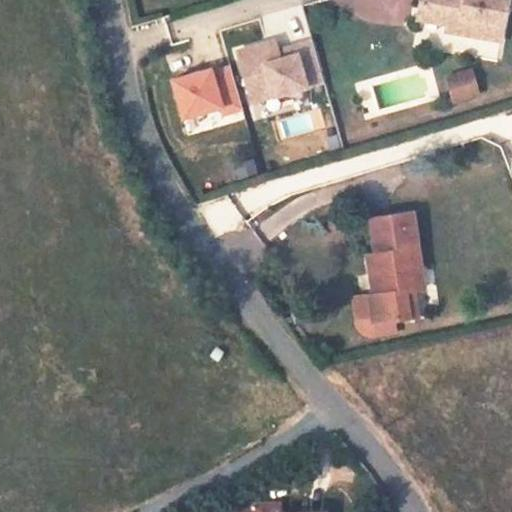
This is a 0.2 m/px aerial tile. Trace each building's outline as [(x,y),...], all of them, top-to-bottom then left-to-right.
[(511,0),(462,0),(462,2),(454,0),(418,0),(414,22),(456,31),(456,38),(497,45),(506,0),(511,0)] [(234,49),(250,106),(324,85),(311,38),(279,47),(276,37),(234,49)] [(183,127),(243,108),(228,61),(168,79),(183,127)] [(472,68),(450,72),(457,101),(479,96),(472,68)] [(397,209),(401,223),(430,216),(426,202),(397,209)] [(420,278),(431,275),(425,255),(441,249),(430,216),(401,223),(374,230),(386,274),(378,277),(386,306),(380,308),(387,335),(421,325),(413,298),(424,295),(420,278)] [(431,275),(420,278),(424,295),(436,292),(431,275)] [(282,511),(282,502),(249,503),(238,510),(238,511),(282,511)]
